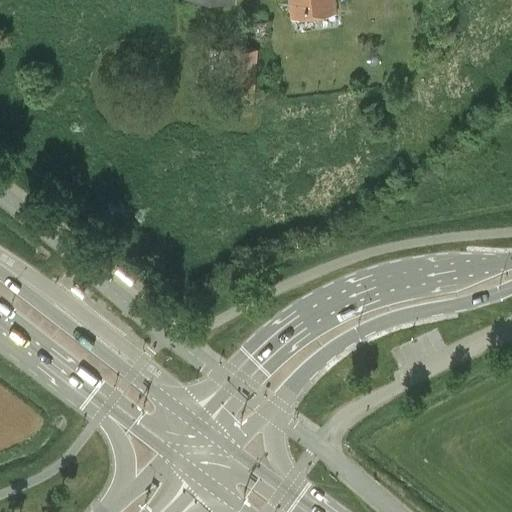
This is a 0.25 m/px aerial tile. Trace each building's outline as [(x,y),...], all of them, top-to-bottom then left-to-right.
[(336,13),(334,0),(288,0),(290,18),(336,13)] [(238,42),(267,44),(269,18),(240,16),(238,42)] [(232,46),(232,48),(210,47),(209,73),(231,74),(229,100),(254,102),(257,47),(232,46)] [(135,275),(121,264),(115,271),(129,283),(135,275)] [(75,284),(72,289),(80,295),(84,291),(75,284)]
